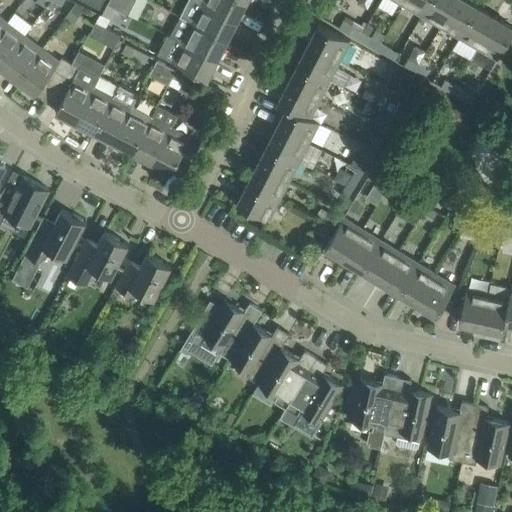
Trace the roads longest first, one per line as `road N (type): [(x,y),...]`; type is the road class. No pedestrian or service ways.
road 1 (residential): [(511,365),(357,324),(180,225)]
road 2 (residential): [(180,225),(287,0)]
road 3 (residential): [(180,225),(63,165),(0,117)]
